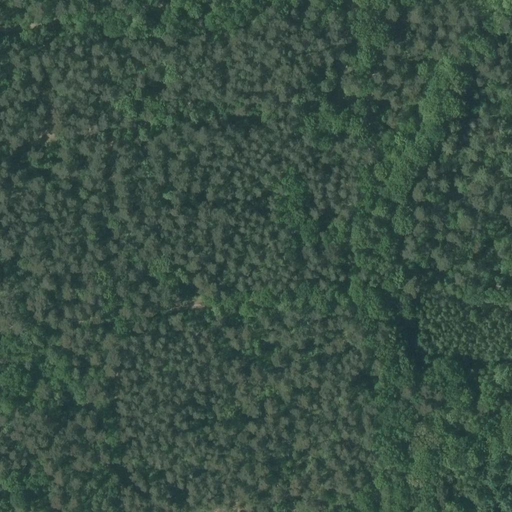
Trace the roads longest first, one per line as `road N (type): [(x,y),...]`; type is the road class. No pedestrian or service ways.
road 1 (track): [(0,334),(383,286)]
road 2 (track): [(374,196),(401,471)]
road 3 (track): [(502,0),(389,173)]
road 4 (track): [(374,196),(370,0)]
